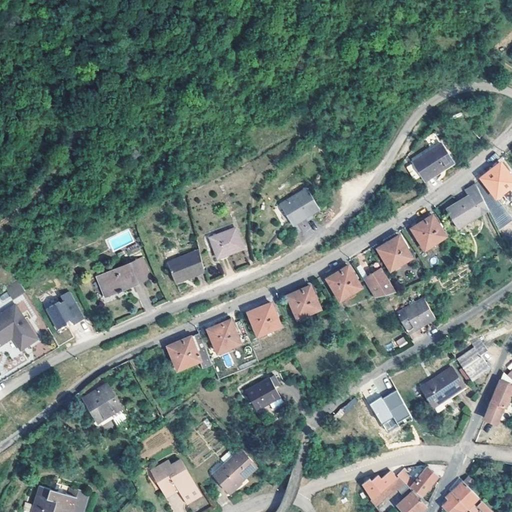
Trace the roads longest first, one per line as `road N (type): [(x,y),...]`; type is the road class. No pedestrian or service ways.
road 1 (residential): [(511,93),(458,88),(439,96),(406,128),(359,203),(321,239),(69,353),(0,394)]
road 2 (residential): [(511,131),(413,212),(314,271),(110,364),(0,448)]
road 3 (track): [(0,223),(52,173),(151,0)]
road 4 (residential): [(511,285),(344,393),(304,442)]
road 5 (residential): [(462,450),(394,458),(293,495)]
road 6 (residential): [(462,450),(511,339)]
